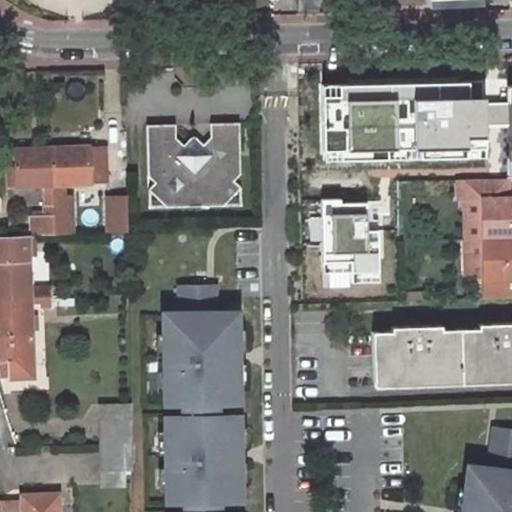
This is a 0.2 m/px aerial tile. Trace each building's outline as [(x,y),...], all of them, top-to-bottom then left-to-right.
[(495,133),(494,88),(338,91),(338,101),(327,101),(327,129),(340,129),(340,127),(349,127),(349,134),(378,134),(378,127),(456,125),(469,125),(470,133),(495,133)] [(234,180),(241,174),(240,121),(210,122),(211,136),(202,145),(193,136),(185,145),(177,138),(177,123),(148,124),(149,176),(155,182),(149,190),(168,208),(224,207),(241,189),(234,180)] [(456,125),(456,134),(470,133),(469,125),(456,125)] [(422,149),(421,130),(399,130),(400,150),(422,149)] [(495,147),(495,133),(470,133),(470,147),(495,147)] [(89,140),(48,141),(14,142),(15,181),(44,180),(45,205),(29,206),(30,230),(73,229),(71,190),(64,190),(64,180),(91,179),(91,175),(89,142),(89,140)] [(89,142),(91,175),(107,175),(107,142),(89,142)] [(371,155),(330,155),(331,201),(371,201),(371,155)] [(511,196),(507,197),(507,178),(457,179),(457,198),(463,198),(464,239),(462,239),(463,278),(482,278),(483,298),(511,296),(511,196)] [(123,227),(122,192),(98,193),(99,228),(123,227)] [(0,293),(27,293),(26,230),(0,231),(0,293)] [(401,233),(304,235),(304,278),(402,276),(401,233)] [(221,282),(178,283),(178,304),(161,305),(165,401),(182,401),(182,408),(164,409),(166,501),(184,499),(184,508),(167,509),(167,511),(246,511),(247,508),(226,507),(225,500),(248,500),(246,410),(226,408),(225,403),(246,402),(244,305),(220,305),(221,282)] [(5,355),(29,355),(27,300),(36,300),(36,304),(48,303),(47,292),(27,293),(0,293),(0,336),(6,336),(5,355)] [(511,383),(511,329),(378,335),(379,389),(511,383)] [(100,403),(101,471),(134,470),(132,402),(100,403)] [(511,511),(511,426),(488,425),(485,461),(460,459),(453,511),(511,511)] [(0,511),(62,511),(62,490),(20,490),(21,498),(0,498),(0,511)]
